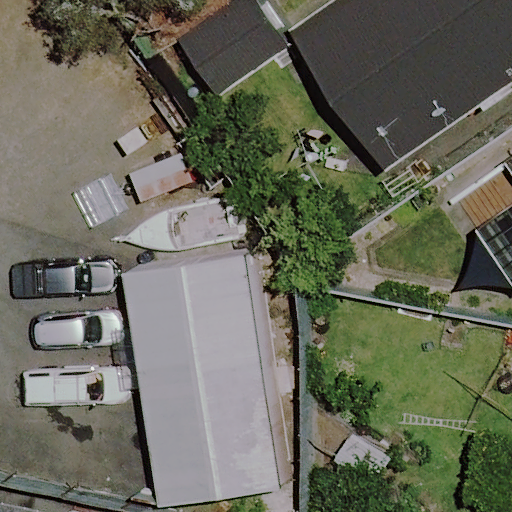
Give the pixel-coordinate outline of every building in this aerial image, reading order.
[(295,43),(262,0),(234,0),(194,31),(237,88),(295,43)] [(511,85),(511,0),(338,0),(290,33),(386,173),(511,85)] [(511,175),(490,190),(503,209),(474,228),(511,286),(511,175)] [(172,204),(178,266),(145,269),(168,501),(282,490),(259,258),(235,198),(172,204)] [(119,511),(25,489),(19,511),(119,511)]
